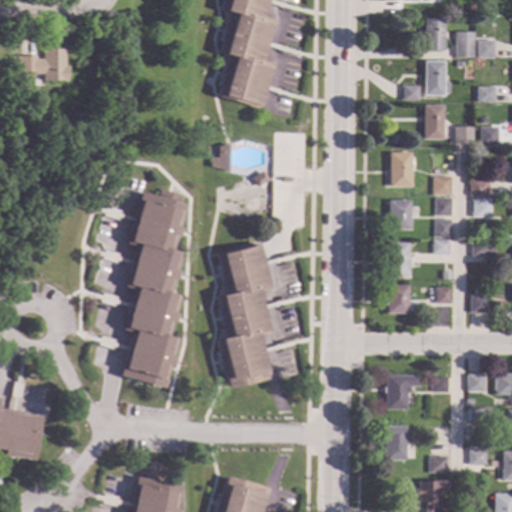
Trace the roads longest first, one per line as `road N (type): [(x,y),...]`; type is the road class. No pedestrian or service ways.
road 1 (tertiary): [(333,511),(340,0)]
road 2 (residential): [(511,343),(336,343)]
